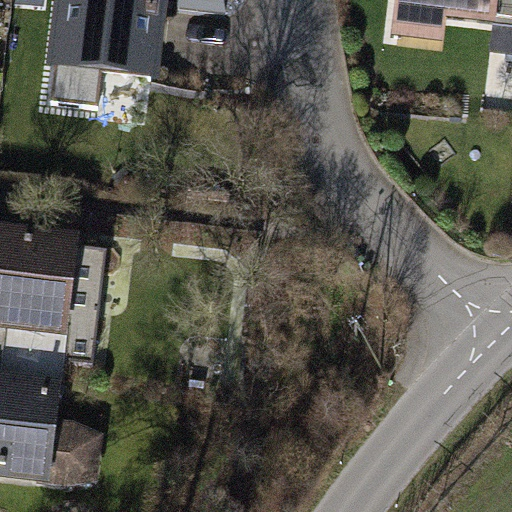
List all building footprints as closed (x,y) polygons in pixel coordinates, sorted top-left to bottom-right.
[(155,0),(48,0),(42,68),(148,79),(155,0)] [(393,0),(390,40),(443,45),(444,28),(492,33),(494,0),(393,0)] [(511,0),(494,0),(492,33),(490,48),(511,50),(511,0)] [(73,238),(0,229),(0,335),(61,342),(73,238)] [(0,378),(56,385),(61,342),(0,335),(0,378)] [(0,378),(0,486),(91,497),(98,432),(51,427),(56,385),(0,378)]
